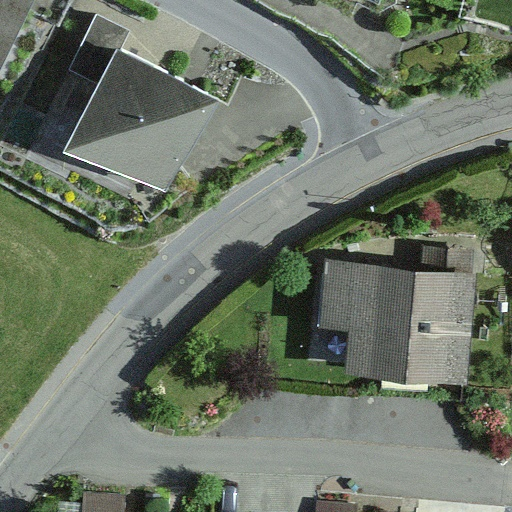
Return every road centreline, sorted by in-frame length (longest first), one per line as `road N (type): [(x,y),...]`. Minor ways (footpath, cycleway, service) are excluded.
road 1 (residential): [(511,477),(45,436)]
road 2 (residential): [(376,170),(295,209),(159,303),(45,436)]
road 3 (residential): [(376,170),(305,56),(191,0)]
road 4 (residential): [(511,113),(376,170)]
